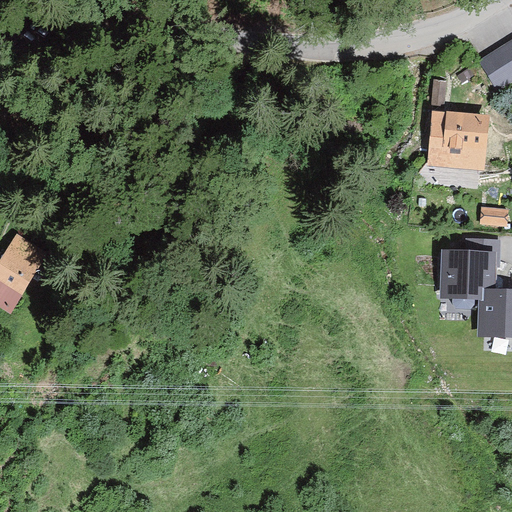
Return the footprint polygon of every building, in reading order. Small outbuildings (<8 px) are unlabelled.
[(497,89),(511,79),(511,44),(481,63),(497,89)] [(485,118),(452,116),(451,131),(437,130),(436,143),(464,145),(464,159),(482,160),(485,118)] [(432,153),(420,169),(428,175),(440,159),(432,153)] [(488,296),(488,295),(489,266),(498,266),(499,242),(468,241),(468,258),(448,257),(447,295),(453,295),(453,304),(456,309),(471,309),(474,305),(475,296),(485,296),(488,296)] [(0,272),(0,303),(7,308),(33,267),(30,265),(34,259),(11,244),(7,250),(12,254),(0,272)] [(485,296),(484,333),(511,333),(511,296),(488,295),(488,296),(485,296)]
